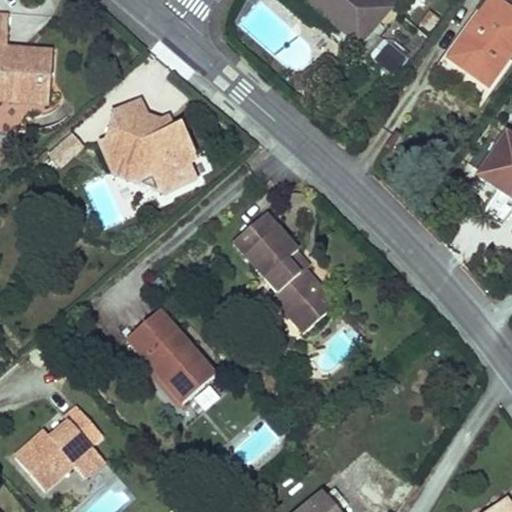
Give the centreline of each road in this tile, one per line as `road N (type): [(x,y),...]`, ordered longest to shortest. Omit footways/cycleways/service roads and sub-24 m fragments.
road 1 (residential): [(173,32),(378,214),(511,373)]
road 2 (unknown): [(36,363),(292,138)]
